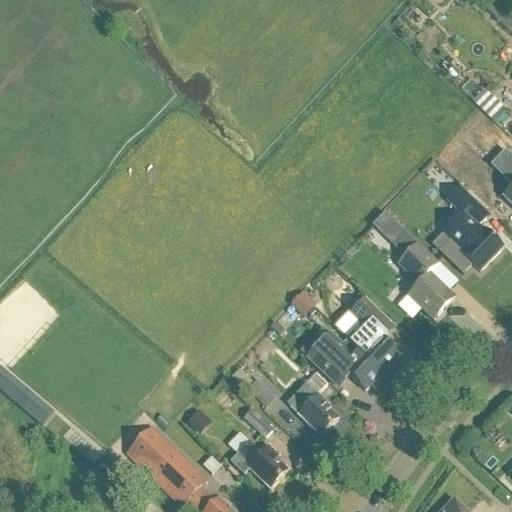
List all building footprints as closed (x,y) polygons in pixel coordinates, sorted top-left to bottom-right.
[(511,24),(487,0),(472,0),(511,39),(511,24)] [(484,94),(472,105),(493,125),(504,114),(484,94)] [(511,211),(511,161),(504,154),(488,170),(511,192),(502,201),(511,211)] [(467,224),(438,254),(463,279),(471,270),(479,277),(503,253),(484,235),(478,230),(488,220),(460,191),(447,205),(461,219),(467,224)] [(392,248),(403,236),(384,217),(372,230),(392,248)] [(432,325),(453,303),(428,279),(437,269),(416,249),(397,269),(418,289),(407,301),(432,325)] [(304,296),(300,301),(291,308),(303,322),(316,309),(304,296)] [(381,345),(393,333),(364,306),(336,335),(359,357),(381,379),(398,361),(381,345)] [(303,338),(315,348),(326,334),(315,325),(303,338)] [(381,379),(359,357),(354,363),(330,339),(319,351),(321,352),(309,365),(339,394),(350,382),(364,396),(381,379)] [(0,395),(44,431),(56,417),(0,371),(0,395)] [(275,403),(257,385),(254,388),(239,373),(231,381),(247,396),(248,395),(266,413),(275,403)] [(325,411),(327,410),(316,400),(326,390),(314,378),(304,389),(304,388),(285,408),(320,442),(338,423),(325,411)] [(251,414),(243,423),(264,443),(273,434),(251,414)] [(211,427),(198,415),(186,427),(199,440),(211,427)] [(207,485),(153,432),(126,460),(180,511),(187,505),(194,511),(228,511),(229,510),(225,506),(221,506),(219,504),(216,507),(201,491),(207,485)] [(248,474),(269,494),(288,474),(277,463),(279,460),(268,450),(261,457),(249,446),(230,467),(243,479),(248,474)]
